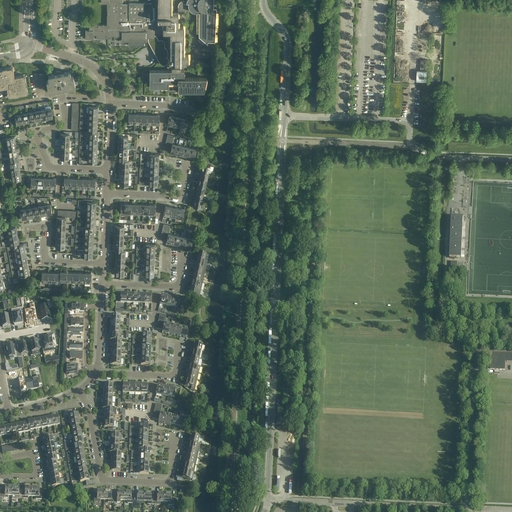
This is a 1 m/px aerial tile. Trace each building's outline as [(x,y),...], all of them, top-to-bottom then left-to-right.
[(101,0),(101,3),(107,3),(107,25),(97,25),(97,23),(89,23),(89,30),(85,30),(85,38),(93,38),(93,35),(96,35),(96,38),(111,38),(111,35),(114,35),(114,38),(118,38),(118,36),(121,36),(121,41),(129,41),(129,45),(143,45),(143,41),(147,41),(147,38),(148,38),(148,39),(148,40),(148,41),(148,42),(149,42),(149,43),(149,44),(150,44),(150,45),(151,46),(152,46),(153,46),(154,47),(154,48),(154,49),(156,51),(157,51),(158,51),(158,52),(158,53),(158,54),(158,55),(158,56),(158,57),(158,58),(158,59),(158,60),(159,61),(159,62),(160,63),(160,64),(161,64),(162,64),(162,65),(163,65),(164,65),(165,65),(166,65),(166,64),(167,64),(167,70),(180,70),(180,67),(181,67),(181,61),(188,61),(188,56),(188,54),(183,54),(183,25),(181,25),(178,25),(178,13),(170,13),(170,0),(157,0),(157,4),(151,4),(151,3),(128,3),(128,4),(122,4),(121,0),(101,0)] [(178,25),(181,25),(183,5),(188,5),(188,6),(188,7),(189,8),(189,9),(190,10),(191,11),(192,11),(192,12),(193,12),(194,12),(195,12),(199,12),(199,36),(208,44),(207,43),(208,41),(215,42),(216,8),(213,7),(213,0),(186,0),(186,1),(186,2),(186,3),(183,3),(184,1),(183,1),(182,1),(181,1),(181,2),(180,2),(180,3),(179,3),(179,4),(179,5),(178,5),(178,6),(178,7),(178,13),(178,25)] [(6,97),(12,96),(28,93),(24,75),(13,77),(13,76),(14,76),(12,66),(0,68),(0,87),(4,87),(6,97)] [(168,90),(204,90),(205,86),(204,86),(206,78),(183,78),(183,71),(184,71),(184,70),(180,70),(167,70),(149,70),(149,79),(151,79),(151,87),(160,87),(168,87),(168,90)] [(417,71),(417,81),(427,82),(427,71),(417,71)] [(50,92),(73,88),(73,85),(75,85),(73,76),(71,76),(70,72),(60,74),(60,72),(56,72),(56,74),(48,76),(48,80),(46,81),(48,90),(50,90),(50,92)] [(35,121),(41,120),(39,111),(35,112),(35,109),(33,110),(33,112),(35,121)] [(175,117),(169,116),(167,125),(173,126),(175,117)] [(181,119),(175,117),(173,126),(179,127),(181,119)] [(181,119),(179,127),(186,129),(188,120),(181,119)] [(6,138),(7,144),(15,143),(14,137),(11,137),(11,135),(6,136),(6,138)] [(170,151),(170,152),(170,153),(172,154),(173,153),(176,154),(178,145),(172,144),(172,145),(171,148),(170,151)] [(178,145),(176,154),(176,155),(179,155),(179,154),(182,155),(184,147),(178,145)] [(190,148),(188,157),(188,158),(191,158),(191,157),(194,158),(196,149),(190,148)] [(212,166),(206,165),(202,164),(201,169),(195,168),(195,171),(200,173),(201,171),(209,173),(208,173),(210,173),(210,172),(212,173),(213,167),(212,166)] [(207,180),(208,173),(209,173),(201,171),(200,173),(200,176),(194,175),(193,178),(199,180),(199,178),(207,180)] [(205,187),(207,180),(199,178),(199,180),(198,184),(192,182),(192,185),(197,186),(198,185),(205,187)] [(197,186),(197,187),(196,190),(191,189),(190,192),(196,194),(196,192),(204,194),(205,187),(198,185),(197,186)] [(202,201),(204,194),(196,192),(196,194),(195,198),(189,196),(188,199),(194,201),(194,199),(202,201)] [(87,202),(86,208),(96,208),(96,202),(92,202),(92,200),(87,199),(87,202)] [(187,203),(187,205),(191,206),(200,208),(202,201),(194,199),(194,201),(193,205),(187,203)] [(121,204),(120,215),(130,216),(130,213),(131,204),(128,204),(128,203),(124,203),(124,204),(121,204)] [(170,216),(172,207),(165,206),(163,214),(170,216)] [(178,208),(176,217),(182,219),(184,210),(178,208)] [(449,257),(456,258),(461,258),(463,223),(463,217),(451,217),(449,257)] [(167,240),(166,242),(169,243),(169,244),(172,244),(174,235),(168,234),(167,237),(167,240)] [(186,238),(184,247),(187,247),(187,248),(190,248),(192,239),(186,238)] [(191,261),(197,262),(197,261),(207,263),(207,262),(208,262),(209,256),(206,256),(206,255),(199,254),(197,259),(192,258),(191,261)] [(189,268),(195,269),(195,268),(206,270),(207,263),(197,261),(197,262),(196,266),(190,265),(189,268)] [(188,275),(193,277),(194,275),(204,277),(206,270),(195,268),(195,269),(194,273),(188,272),(188,275)] [(186,282),(192,284),(192,282),(202,284),(204,277),(194,275),(193,277),(193,280),(187,279),(186,282)] [(184,289),(190,291),(191,289),(201,291),(202,284),(192,282),(192,284),(191,287),(185,286),(184,289)] [(184,293),(183,295),(187,296),(194,297),(194,300),(196,301),(198,302),(198,298),(199,299),(201,291),(191,289),(190,291),(189,294),(184,293)] [(168,297),(162,296),(160,304),(166,306),(168,297)] [(174,298),(172,307),(178,308),(180,300),(174,298)] [(30,310),(24,311),(26,323),(34,322),(34,321),(37,320),(34,304),(29,305),(30,310)] [(44,304),(35,306),(37,314),(40,313),(42,320),(50,319),(48,307),(44,308),(44,304)] [(22,309),(11,311),(13,317),(12,317),(13,319),(14,325),(22,324),(21,315),(23,315),(22,309)] [(7,314),(0,316),(3,327),(10,326),(7,314)] [(163,331),(162,332),(168,334),(170,325),(164,323),(164,325),(163,328),(163,331)] [(168,334),(174,335),(176,326),(170,325),(168,334)] [(180,336),(187,338),(189,329),(182,328),(180,336)] [(46,343),(41,344),(43,353),(54,351),(54,348),(55,348),(55,347),(57,346),(56,337),(53,337),(53,336),(51,337),(47,337),(48,339),(45,339),(46,343)] [(30,341),(32,353),(36,352),(39,351),(39,349),(41,348),(42,348),(41,343),(38,344),(37,340),(35,341),(34,341),(34,340),(32,340),(30,341)] [(19,351),(16,351),(18,358),(17,358),(22,357),(21,355),(28,353),(26,342),(24,343),(24,342),(20,343),(19,344),(19,347),(19,348),(19,351)] [(6,345),(7,349),(6,349),(7,349),(7,352),(7,353),(8,357),(17,355),(17,358),(18,358),(16,351),(15,345),(11,345),(11,344),(9,345),(6,345)] [(187,348),(187,351),(193,353),(193,351),(201,353),(202,345),(195,344),(193,349),(187,348)] [(185,358),(191,359),(191,358),(199,360),(202,360),(203,353),(201,353),(193,351),(193,353),(192,356),(186,355),(185,358)] [(490,370),(504,370),(505,370),(505,362),(506,353),(491,352),(490,370)] [(198,367),(199,360),(191,358),(191,359),(190,363),(184,362),(184,365),(189,366),(190,365),(198,367)] [(67,365),(66,376),(77,376),(78,365),(67,365)] [(183,369),(182,372),(188,373),(188,372),(199,374),(200,367),(198,367),(190,365),(189,366),(189,370),(183,369)] [(181,376),(181,379),(186,380),(187,379),(197,381),(199,374),(188,372),(188,373),(187,377),(181,376)] [(36,378),(30,379),(33,391),(39,389),(38,388),(38,385),(41,384),(40,375),(36,376),(36,378)] [(18,379),(9,381),(10,385),(13,384),(15,394),(21,393),(19,380),(18,379)] [(24,379),(19,380),(21,393),(27,392),(25,380),(24,379)] [(30,379),(25,380),(27,392),(33,391),(30,379)] [(187,379),(186,380),(185,384),(180,383),(179,385),(191,388),(191,390),(195,391),(197,381),(187,379)] [(103,387),(103,390),(112,391),(112,383),(104,382),(103,387)] [(158,385),(156,394),(162,396),(164,387),(158,385)] [(170,388),(168,397),(174,398),(176,390),(170,388)] [(159,417),(159,420),(158,422),(164,423),(166,415),(160,413),(160,414),(159,417)] [(70,422),(78,420),(77,414),(69,415),(70,422)] [(110,434),(110,440),(119,441),(119,434),(117,434),(117,432),(111,432),(111,434),(110,434)] [(184,440),(183,443),(189,444),(190,442),(197,444),(199,437),(191,435),(190,441),(184,440)] [(83,444),(82,438),(73,439),(74,445),(73,445),(73,446),(83,444)] [(183,446),(182,450),(188,451),(188,449),(198,452),(200,445),(197,444),(190,442),(189,444),(188,448),(183,446)] [(197,459),(198,452),(188,449),(188,451),(187,455),(181,454),(180,457),(186,458),(186,456),(197,459)] [(195,466),(197,459),(186,456),(186,458),(185,462),(179,461),(179,464),(185,465),(185,463),(195,466)] [(178,468),(177,471),(183,472),(183,471),(193,473),(195,466),(185,463),(185,465),(184,469),(178,468)] [(176,478),(177,478),(182,479),(182,478),(192,480),(193,473),(183,471),(183,472),(182,476),(176,475),(176,478)] [(2,490),(1,498),(8,499),(8,496),(11,496),(12,487),(5,487),(5,490),(2,490)] [(12,487),(11,496),(15,496),(15,499),(21,499),(22,491),(19,491),(19,487),(12,487)] [(22,491),(21,499),(28,499),(28,497),(31,497),(32,488),(25,488),(25,491),(22,491)] [(32,488),(31,497),(35,497),(35,500),(42,500),(42,492),(39,492),(39,488),(32,488)] [(104,500),(104,491),(97,491),(97,494),(94,494),(93,502),(100,503),(100,500),(104,500)] [(104,491),(104,500),(107,500),(107,503),(114,503),(114,495),(111,495),(111,491),(104,491)] [(114,495),(114,503),(120,503),(120,501),(124,501),(124,492),(117,492),(117,495),(114,495)] [(134,504),(134,496),(131,496),(131,492),(124,492),(124,501),(127,501),(127,504),(134,504)] [(144,502),(144,493),(137,492),(137,496),(134,496),(134,504),(140,504),(140,502),(144,502)] [(144,493),(144,502),(148,502),(147,505),(154,505),(154,497),(151,497),(151,493),(144,493)] [(160,505),(160,503),(164,503),(164,494),(157,493),(157,497),(154,497),(154,505),(160,505)] [(164,494),(164,503),(168,503),(167,505),(174,506),(174,498),(171,498),(171,494),(164,494)]
